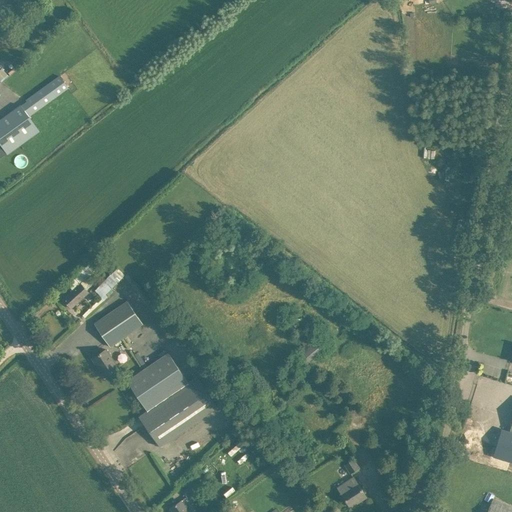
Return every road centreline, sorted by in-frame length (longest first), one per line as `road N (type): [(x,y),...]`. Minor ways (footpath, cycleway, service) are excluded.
road 1 (unclassified): [(404,511),(422,494),(442,442),(511,45)]
road 2 (unclassified): [(137,511),(0,306)]
